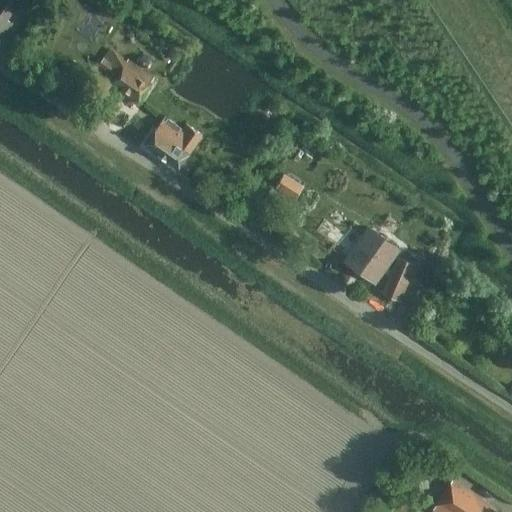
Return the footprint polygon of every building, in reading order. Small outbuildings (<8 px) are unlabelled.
[(0,0),(0,36),(0,37),(10,22),(6,19),(19,1),(17,0),(0,0)] [(156,77),(128,57),(127,59),(111,47),(94,71),(100,75),(97,79),(109,87),(111,84),(138,102),(156,77)] [(202,135),(186,124),(173,142),(156,129),(145,144),(179,168),(202,135)] [(304,187),(284,174),(275,188),(295,201),(304,187)] [(370,236),(351,263),(376,280),(381,273),(389,279),(391,273),(384,269),(395,253),(370,236)] [(409,276),(413,277),(417,266),(398,258),(391,273),(389,279),(383,293),(399,300),(409,276)] [(432,276),(422,270),(417,278),(428,284),(432,276)] [(455,297),(464,303),(468,296),(460,290),(455,297)] [(402,477),(403,494),(420,493),(418,475),(402,477)] [(496,511),(497,510),(452,480),(434,508),(439,511),(496,511)]
